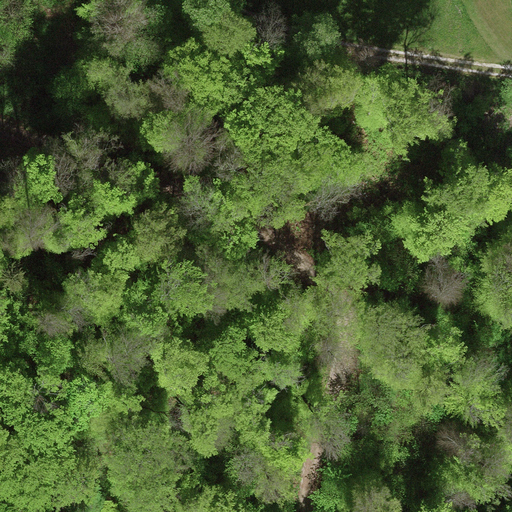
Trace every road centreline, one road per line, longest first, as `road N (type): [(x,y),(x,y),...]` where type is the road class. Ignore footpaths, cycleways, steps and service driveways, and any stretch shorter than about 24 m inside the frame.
road 1 (track): [(308,511),(313,460),(348,337),(348,313),(331,283),(267,224),(225,200),(0,128)]
road 2 (track): [(511,71),(168,0)]
